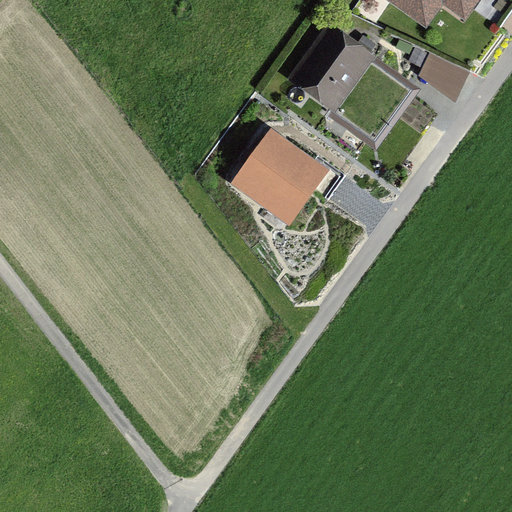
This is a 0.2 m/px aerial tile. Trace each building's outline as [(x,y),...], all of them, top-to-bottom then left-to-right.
[(460,0),(470,6),(474,0),(392,0),(426,22),(441,0),(460,0)] [(511,0),(478,0),(473,9),(500,28),(511,10),(511,0)] [(308,61),(294,79),(325,101),(336,85),(344,91),(368,59),(329,31),(316,49),(318,51),(310,62),(308,61)] [(344,91),(336,85),(325,101),(334,107),(330,112),(366,138),(380,119),(388,124),(413,91),(368,59),(344,91)] [(272,141),(242,182),(286,215),(316,173),(272,141)]
